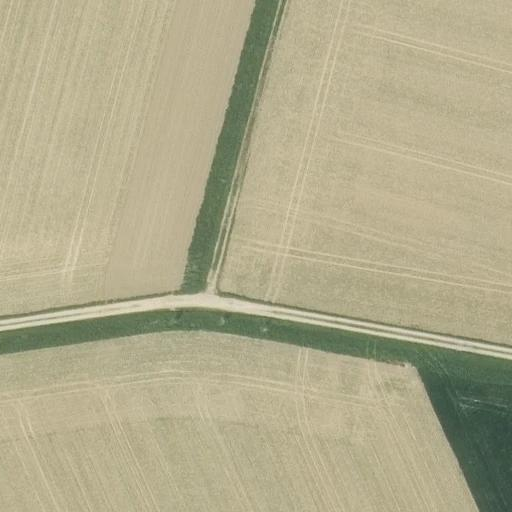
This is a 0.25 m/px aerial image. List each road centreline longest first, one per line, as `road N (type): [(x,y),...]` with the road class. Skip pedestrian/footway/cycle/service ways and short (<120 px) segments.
road 1 (track): [(511,358),(203,306),(0,330)]
road 2 (track): [(203,306),(272,49)]
